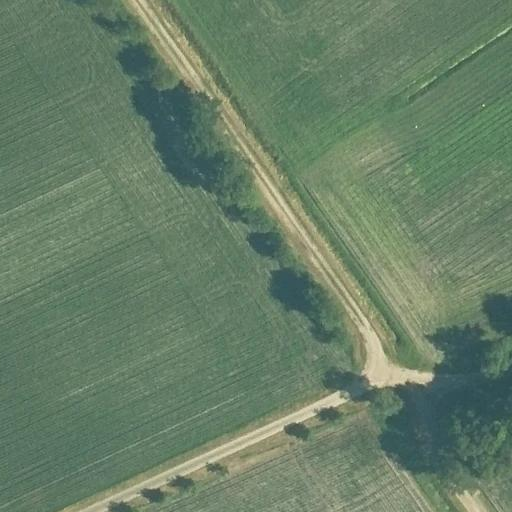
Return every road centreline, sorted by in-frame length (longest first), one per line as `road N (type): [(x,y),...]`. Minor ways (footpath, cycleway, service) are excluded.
road 1 (track): [(478,511),(385,377),(373,339),(137,0)]
road 2 (residential): [(91,511),(385,377)]
road 3 (track): [(385,377),(490,383),(511,373)]
